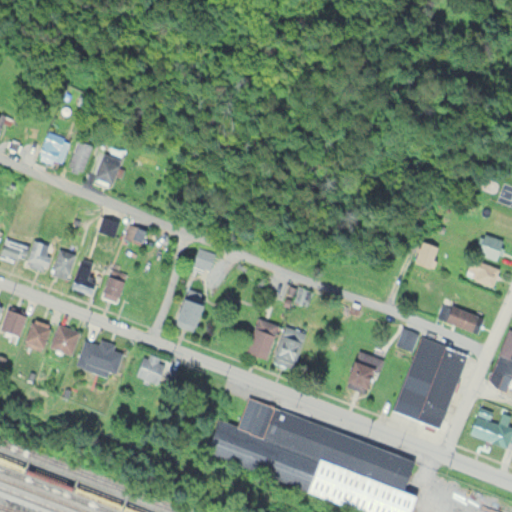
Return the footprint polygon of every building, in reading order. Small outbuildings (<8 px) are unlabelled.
[(56,164),(65,137),(44,130),(35,157),(56,164)] [(87,142),(72,139),(66,170),(81,173),(87,142)] [(90,177),(109,183),(118,157),(99,150),(90,177)] [(93,229),(111,236),(117,220),(99,213),(93,229)] [(121,237),(137,244),(143,228),(127,222),(121,237)] [(474,251),(493,260),(502,240),(483,231),(474,251)] [(0,240),(0,256),(13,261),(16,250),(24,253),(21,264),(41,270),(49,243),(30,237),(28,243),(2,235),(0,240)] [(411,260),(427,266),(436,246),(420,239),(411,260)] [(46,272),(62,278),(73,252),(57,245),(46,272)] [(207,268),(214,252),(198,246),(191,262),(207,268)] [(498,268),(471,255),(463,274),(490,286),(498,268)] [(96,279),(86,274),(91,263),(80,257),(68,282),(89,292),(96,279)] [(113,301),(125,272),(108,266),(97,295),(113,301)] [(190,329),(204,295),(184,287),(170,321),(190,329)] [(471,329),(475,312),(441,303),(437,319),(471,329)] [(24,314),(4,307),(0,317),(0,330),(15,337),(24,314)] [(19,339),(36,349),(49,326),(32,316),(19,339)] [(242,351),(264,359),(276,323),(255,316),(242,351)] [(69,354),(77,330),(54,322),(46,347),(69,354)] [(270,360),(291,367),(303,331),(282,324),(270,360)] [(395,344),(411,350),(418,332),(402,326),(395,344)] [(511,329),(506,328),(486,382),(508,390),(511,378),(511,329)] [(421,332),(469,352),(439,427),(391,408),(421,332)] [(72,363),(110,377),(120,348),(83,334),(72,363)] [(168,386),(175,365),(140,353),(133,374),(168,386)] [(371,356),(346,355),(345,387),(370,388),(371,356)] [(415,457),(246,397),(236,424),(217,417),(204,453),(368,511),(405,511),(411,495),(402,492),(415,457)] [(467,433),(511,448),(511,447),(511,415),(477,403),(467,433)]
